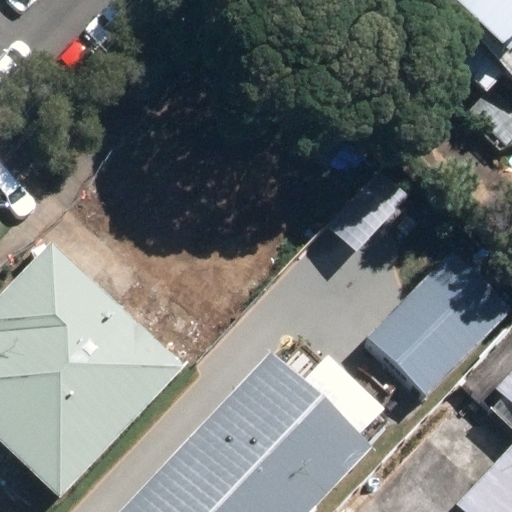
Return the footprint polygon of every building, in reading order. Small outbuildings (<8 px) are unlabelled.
[(511,0),(392,0),(387,7),(476,88),(505,56),(511,61),(511,0)] [(506,311),(447,255),(356,351),(416,407),(506,311)] [(103,329),(37,262),(0,298),(0,483),(3,480),(34,511),(47,511),(191,370),(127,305),(103,329)] [(341,404),(309,374),(284,402),(251,372),(120,511),(313,511),(356,466),(317,430),(341,404)] [(511,445),(450,511),(511,511),(511,373),(476,413),(511,445)]
